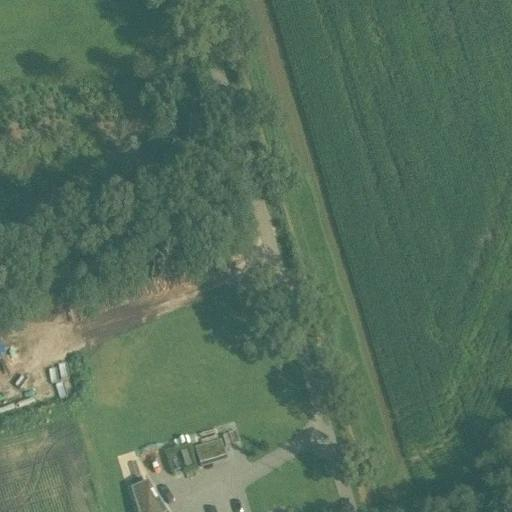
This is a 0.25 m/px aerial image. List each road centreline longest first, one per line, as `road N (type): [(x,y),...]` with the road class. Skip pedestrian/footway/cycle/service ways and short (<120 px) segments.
road 1 (unclassified): [(349,511),(194,0)]
road 2 (unknown): [(196,511),(324,429)]
